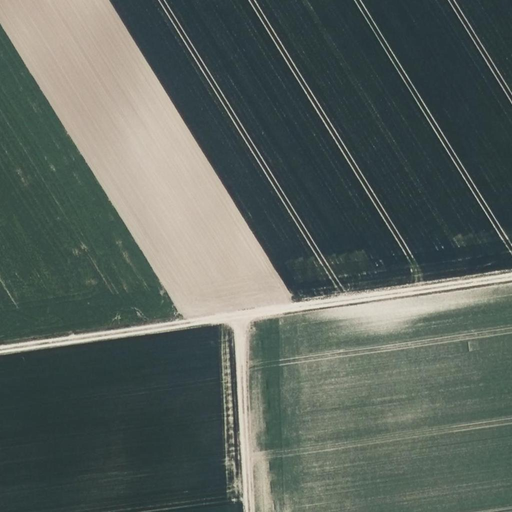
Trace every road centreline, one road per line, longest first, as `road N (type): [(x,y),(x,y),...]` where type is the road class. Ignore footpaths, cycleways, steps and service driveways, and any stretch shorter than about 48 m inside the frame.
road 1 (track): [(511,275),(0,349)]
road 2 (track): [(249,511),(238,315)]
